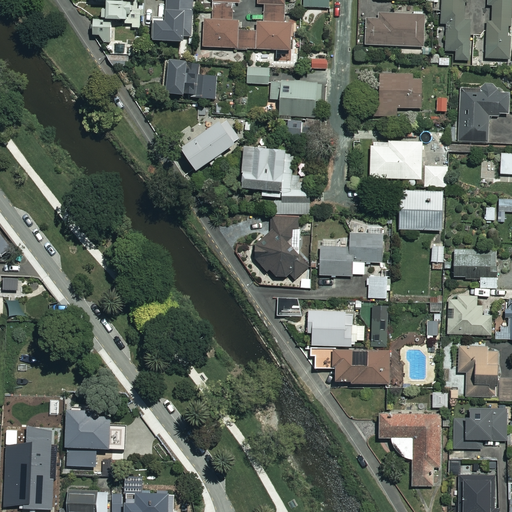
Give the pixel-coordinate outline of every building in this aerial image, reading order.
[(104,18),(93,18),(93,35),(104,36),(104,42),(113,42),(113,18),(127,18),(127,27),(141,27),(141,7),(139,7),(139,0),(109,0),(109,8),(104,8),(104,18)] [(193,0),(168,0),(167,20),(156,19),(155,39),(185,41),(185,35),(192,36),(193,0)] [(258,0),(259,4),(265,4),(265,20),(258,19),(258,30),(241,29),(241,21),(235,20),(235,1),(242,1),(241,0),(213,0),(213,20),(205,19),(204,47),(291,50),(292,21),(285,20),(285,0),(258,0)] [(468,0),(441,0),(441,25),(446,25),(445,52),(455,52),(455,61),(469,62),(471,11),(468,10),(468,0)] [(510,0),(487,0),(487,6),(492,6),(492,22),(487,22),(485,59),(508,60),(510,0)] [(377,15),(377,22),(365,21),(365,46),(423,48),(424,17),(377,15)] [(326,58),(308,58),(308,71),(326,71),(326,58)] [(452,58),(438,58),(438,67),(452,67),(452,58)] [(201,62),(171,60),(169,92),(217,96),(218,76),(200,75),(201,62)] [(271,68),(248,68),(248,84),(270,84),(271,68)] [(420,76),(378,76),(379,105),(374,105),(374,117),(396,117),(396,110),(420,110),(420,76)] [(323,83),(272,81),(271,99),(281,100),(281,115),(317,117),(318,99),(322,100),(323,83)] [(479,88),(460,87),(459,126),(445,126),(445,142),(485,143),(486,116),(507,116),(508,91),(479,90),(479,88)] [(233,114),(234,100),(219,98),(217,113),(233,114)] [(447,100),(436,99),(436,112),(446,113),(447,100)] [(237,144),(221,120),(181,145),(197,170),(237,144)] [(423,142),(371,142),(371,178),(423,179),(423,142)] [(276,197),(275,213),(309,215),(312,177),(293,175),(295,154),(287,153),(287,149),(246,146),(244,187),(264,189),(263,196),(276,197)] [(511,154),(502,154),(502,174),(511,174),(511,154)] [(448,167),(426,166),(425,186),(448,186),(448,167)] [(445,192),(399,191),(398,215),(401,215),(400,229),(444,230),(445,192)] [(511,200),(500,200),(500,212),(511,211),(511,200)] [(496,207),(487,206),(486,220),(495,220),(496,207)] [(293,276),(295,279),(310,266),(292,246),(293,228),(302,228),(303,216),(272,215),(271,231),(263,242),(257,242),(256,258),(268,272),(271,269),(277,276),(293,276)] [(384,234),(351,235),(352,247),(321,248),(322,276),(353,276),(353,263),(385,262),(384,234)] [(446,246),(434,245),(432,261),(444,262),(446,246)] [(497,289),(499,251),(456,249),(454,278),(481,279),(481,288),(497,289)] [(390,276),(370,276),(370,298),(390,298),(390,276)] [(312,288),(312,277),(301,277),(300,288),(312,288)] [(477,305),(478,294),(450,294),(449,334),(492,335),(492,316),(487,315),(483,315),(483,305),(477,305)] [(442,296),(430,296),(431,313),(443,312),(442,296)] [(301,299),(279,299),(278,316),(301,316),(301,299)] [(355,311),(310,310),(309,332),(314,333),(314,345),(355,346),(355,340),(365,340),(365,325),(355,325),(355,311)] [(390,318),(373,318),(373,346),(389,346),(390,318)] [(440,338),(440,322),(428,322),(428,338),(440,338)] [(489,345),(459,345),(460,372),(467,372),(467,397),(497,397),(497,401),(511,400),(511,377),(500,377),(500,351),(489,351),(489,345)] [(390,350),(316,350),(316,369),(337,369),(337,383),(390,383),(390,350)] [(507,409),(472,408),(471,419),(455,419),(455,448),(483,449),(483,440),(506,441),(507,409)] [(380,414),(381,438),(392,437),(401,451),(413,460),(413,486),(435,486),(435,467),(442,467),(441,413),(380,414)] [(57,416),(25,416),(25,467),(30,467),(30,479),(48,479),(48,467),(56,467),(57,416)] [(94,418),(73,417),(71,463),(92,465),(94,418)] [(124,429),(104,428),(103,447),(123,448),(124,429)] [(19,511),(22,464),(6,463),(6,472),(1,472),(0,510),(0,511),(19,511)] [(497,511),(496,474),(459,475),(459,511),(497,511)] [(175,511),(176,492),(128,491),(127,511),(175,511)] [(109,511),(109,492),(69,492),(69,511),(91,511),(109,511)] [(123,511),(123,494),(113,494),(113,511),(123,511)]
